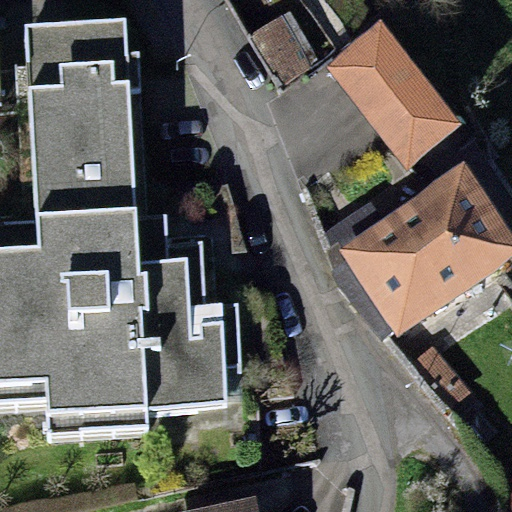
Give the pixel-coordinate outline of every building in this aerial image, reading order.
[(290,11),(253,33),(282,82),(319,60),(290,11)] [(382,23),(325,68),(404,168),(457,126),(442,107),(446,104),(382,23)] [(0,418),(41,417),(42,449),(144,445),(143,424),(227,422),(226,379),(240,379),(239,323),(207,324),(204,230),(145,232),(140,69),(124,70),(123,45),(30,47),(36,241),(0,241),(0,418)] [(368,217),(333,241),(375,301),(361,311),(377,334),(383,343),(486,271),(511,252),(511,238),(464,169),(376,230),(368,217)] [(506,511),(511,511),(511,460),(503,461),(504,473),(501,474),(506,511)] [(209,511),(254,511),(254,508),(244,510),(241,494),(208,500),(209,511)]
